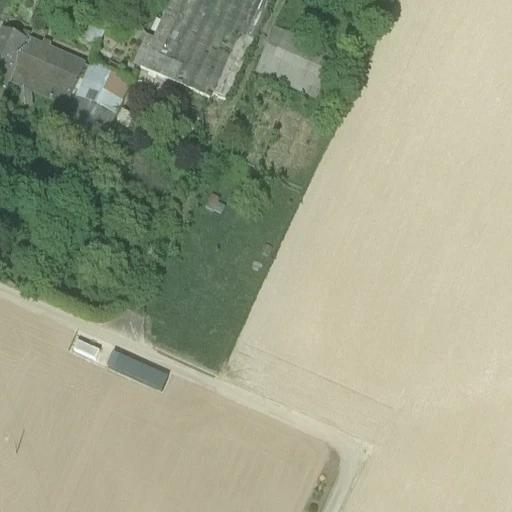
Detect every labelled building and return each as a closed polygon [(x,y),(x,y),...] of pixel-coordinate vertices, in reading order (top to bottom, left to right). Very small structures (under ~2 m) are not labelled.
[(141,70),(140,71),(210,102),(212,97),(255,0),(172,0),(153,43),(141,70)] [(258,0),(255,0),(212,97),(226,103),(270,5),(258,0)] [(280,29),(264,65),(327,93),(343,57),(280,29)] [(26,44),(2,33),(0,37),(0,44),(22,54),(26,44)] [(149,41),(137,68),(141,70),(153,43),(149,41)] [(22,54),(0,44),(0,88),(5,91),(14,72),(22,54)] [(53,56),(26,44),(22,54),(14,72),(39,83),(40,83),(53,56)] [(53,56),(40,83),(39,83),(34,96),(63,109),(81,68),(53,56)] [(89,74),(62,132),(84,142),(117,69),(92,57),(85,72),(89,74)] [(120,70),(87,144),(98,149),(131,75),(120,70)] [(75,344),(72,353),(95,359),(98,351),(75,344)] [(104,371),(162,397),(171,377),(113,350),(104,371)] [(188,459),(207,417),(162,397),(104,371),(65,353),(46,395),(188,459)] [(183,395),(184,393),(183,390),(182,388),(180,387),(178,387),(175,387),(173,389),(172,391),(172,393),(172,395),(174,397),(175,398),(178,399),(180,398),(182,397),(183,395)] [(198,402),(198,400),(198,397),(196,396),(194,394),(192,394),(190,394),(188,396),(186,398),(186,400),(187,402),(188,404),(190,405),(192,406),(194,405),(196,404),(198,402)] [(186,465),(43,401),(24,443),(166,507),(186,465)] [(200,405),(200,407),(200,409),(202,411),(203,412),(206,413),(208,412),(210,411),(211,409),(212,407),(211,405),(210,403),(208,401),(206,401),(204,401),(202,403),(200,405)] [(229,511),(269,425),(227,406),(219,423),(178,511),(229,511)] [(178,511),(219,423),(207,417),(188,459),(186,465),(166,507),(164,511),(163,511),(178,511)] [(272,428),(234,511),(300,511),(327,453),(272,428)] [(163,511),(164,511),(22,447),(0,496),(0,511),(163,511)]
